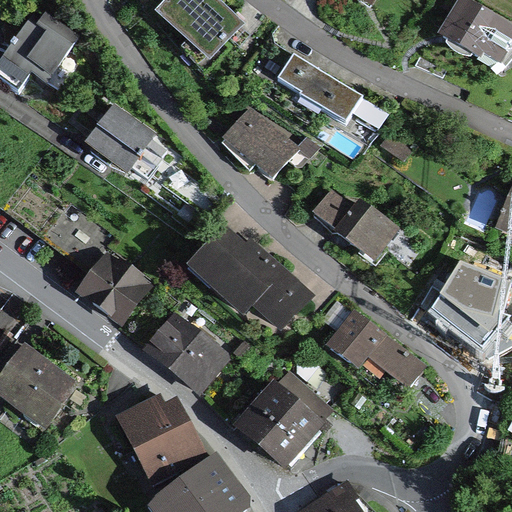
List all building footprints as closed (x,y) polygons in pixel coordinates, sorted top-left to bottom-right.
[(216,0),(169,0),(155,16),(210,66),(246,27),(216,0)] [(385,0),(365,0),(379,9),(385,0)] [(511,66),(511,27),(468,0),(465,0),(450,36),(506,71),(511,66)] [(36,21),(0,74),(0,79),(24,96),(36,78),(50,87),(83,38),(52,18),(46,28),(36,21)] [(363,98),(293,56),(278,80),(302,94),(301,98),(346,125),(363,98)] [(158,136),(116,109),(91,147),(133,174),(158,136)] [(304,150),(254,109),(228,140),(278,181),(304,150)] [(402,232),(361,204),(357,210),(333,194),(316,217),(381,262),(402,232)] [(511,195),(499,230),(511,235),(511,195)] [(231,229),(196,268),(244,311),(251,304),(280,331),(313,294),(253,240),(249,245),(231,229)] [(103,253),(78,288),(128,325),(154,290),(103,253)] [(454,328),(511,336),(511,289),(446,280),(441,314),(456,316),(454,328)] [(429,368),(356,313),(330,347),(361,370),(370,359),(412,390),(429,368)] [(232,356),(175,314),(146,352),(203,395),(232,356)] [(80,388),(26,350),(0,387),(0,398),(49,433),(80,388)] [(276,382),(234,428),(285,474),(327,428),(276,382)] [(161,396),(117,418),(151,485),(205,457),(175,399),(165,404),(161,396)] [(218,458),(156,502),(163,511),(254,511),(256,511),(218,458)] [(334,493),(302,511),(362,511),(350,483),(334,493)]
